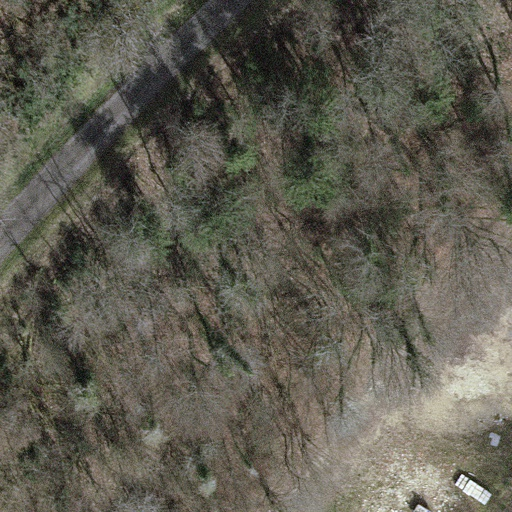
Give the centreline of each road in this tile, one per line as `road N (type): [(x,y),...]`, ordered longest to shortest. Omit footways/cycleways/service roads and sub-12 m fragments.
road 1 (track): [(286,511),(511,205)]
road 2 (unclassified): [(0,234),(228,0)]
